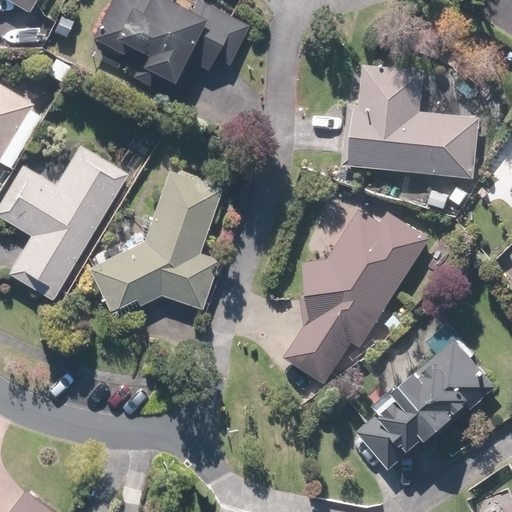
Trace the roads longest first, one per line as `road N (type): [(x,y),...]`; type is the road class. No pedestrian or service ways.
road 1 (residential): [(190,446),(276,141),(302,0)]
road 2 (residential): [(0,396),(95,433),(190,446)]
road 3 (residential): [(190,446),(235,491),(310,511)]
road 4 (residential): [(405,511),(511,435)]
